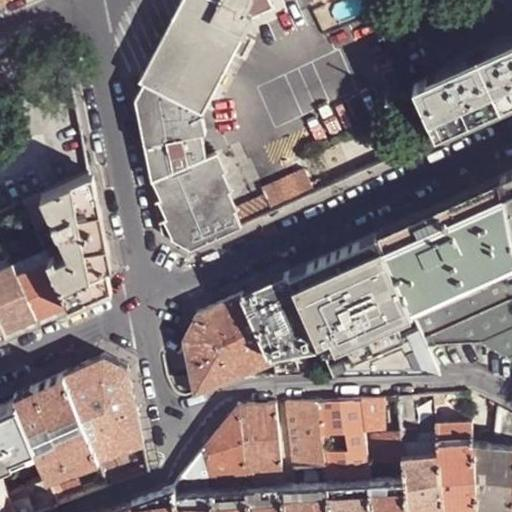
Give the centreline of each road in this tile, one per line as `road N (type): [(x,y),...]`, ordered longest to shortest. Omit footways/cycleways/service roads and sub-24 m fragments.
road 1 (residential): [(143,300),(511,136)]
road 2 (residential): [(511,397),(472,379),(242,388),(168,423)]
road 3 (residential): [(84,0),(143,300)]
road 4 (residential): [(0,365),(143,300)]
road 5 (residential): [(168,423),(171,454),(158,475),(65,511)]
road 6 (residential): [(143,300),(168,423)]
